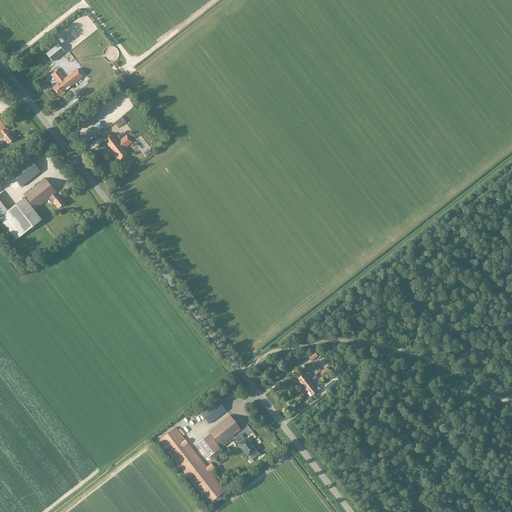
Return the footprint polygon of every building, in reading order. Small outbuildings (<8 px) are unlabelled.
[(58,44),(45,54),(52,62),(65,52),(58,44)] [(118,49),(118,48),(117,47),(116,46),(115,46),(114,45),(113,45),(112,45),(111,45),(110,45),(109,45),(108,45),(108,46),(107,46),(106,46),(106,47),(105,47),(105,48),(104,49),(104,50),(103,51),(103,52),(103,53),(103,54),(103,55),(104,56),(104,57),(105,59),(106,59),(106,60),(107,60),(108,61),(109,61),(110,61),(111,61),(112,62),(113,61),(115,61),(116,60),(117,59),(118,59),(118,58),(119,57),(119,56),(119,55),(120,55),(120,54),(120,53),(120,52),(119,51),(119,50),(118,49)] [(87,72),(92,70),(85,57),(81,59),(87,72)] [(51,86),(53,88),(52,88),(58,96),(82,77),(76,69),(65,78),(58,69),(50,75),(56,82),(51,86)] [(3,137),(9,144),(14,140),(8,133),(7,134),(4,130),(5,129),(0,121),(0,136),(2,139),(3,137)] [(98,131),(103,127),(100,123),(95,127),(98,131)] [(90,139),(95,136),(93,133),(95,131),(92,126),(84,130),(90,139)] [(123,149),(132,142),(127,135),(118,142),(111,134),(103,141),(119,161),(127,155),(123,149)] [(10,172),(22,186),(40,172),(28,158),(10,172)] [(54,194),(56,193),(45,179),(24,195),(25,197),(24,198),(0,216),(0,220),(15,240),(31,227),(33,230),(36,227),(34,225),(41,220),(32,209),(34,208),(35,210),(49,199),(52,203),(53,201),(59,208),(64,204),(58,197),(57,198),(54,194)] [(315,352),(309,357),(311,360),(318,356),(315,352)] [(303,384),(309,380),(306,376),(310,373),(308,371),(298,379),(299,379),(303,384)] [(307,390),(313,385),(311,383),(314,381),(313,380),(316,378),(314,376),(309,380),(303,384),(307,390)] [(312,396),(318,391),(315,388),(320,384),(319,381),(313,385),(307,390),(312,396)] [(332,383),(325,388),(328,392),(335,386),(332,383)] [(209,424),(226,411),(216,399),(199,412),(209,424)] [(208,434),(209,434),(197,444),(208,458),(220,448),(218,445),(219,446),(235,433),(239,431),(240,430),(229,415),(208,432),(209,434),(208,434)] [(159,440),(208,504),(214,500),(216,503),(221,499),(219,496),(225,491),(210,471),(214,468),(211,464),(206,467),(175,427),(159,440)] [(235,437),(240,443),(239,444),(248,456),(250,454),(253,458),(258,454),(260,456),(260,455),(251,444),(251,445),(245,439),(240,443),(235,437)]
